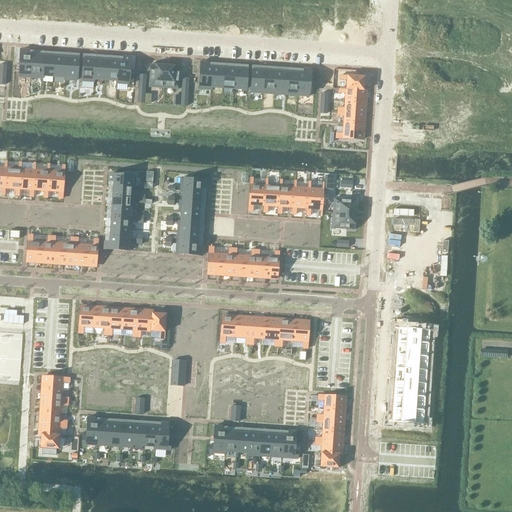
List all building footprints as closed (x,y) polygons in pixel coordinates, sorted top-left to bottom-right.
[(21,51),(19,77),(31,78),(32,56),(27,56),(27,51),(21,51)] [(32,56),(31,78),(42,79),(44,57),(32,56)] [(44,57),(42,79),(43,79),(43,76),(54,77),(55,58),(44,57)] [(55,58),(54,77),(65,78),(64,80),(65,80),(66,59),(55,58)] [(118,62),(117,84),(129,84),(129,83),(129,75),(130,58),(124,58),(123,62),(118,62)] [(66,59),(65,80),(77,81),(78,59),(66,59)] [(83,60),(82,87),(93,88),(94,82),(95,60),(83,60)] [(95,60),(94,82),(94,80),(105,81),(107,61),(95,60)] [(107,61),(105,81),(116,81),(116,84),(117,84),(118,62),(107,61)] [(201,63),(199,89),(211,90),(212,68),(207,68),(207,63),(201,63)] [(150,65),(149,88),(164,89),(165,66),(150,65)] [(165,66),(164,89),(179,90),(180,67),(165,66)] [(212,68),(211,90),(212,90),(212,88),(223,88),(224,69),(212,68)] [(224,69),(223,88),(234,89),(235,70),(224,69)] [(235,70),(234,89),(246,90),(247,71),(235,70)] [(298,74),(297,96),(309,97),(311,70),(304,70),(304,75),(298,74)] [(252,71),(251,93),(263,94),(264,72),(252,71)] [(264,72),(263,94),(274,94),(276,73),(264,72)] [(276,73),(274,94),(286,95),(287,73),(276,73)] [(287,73),(286,95),(297,96),(298,74),(287,73)] [(340,76),(340,80),(346,80),(346,90),(366,91),(364,91),(365,77),(347,76),(340,76)] [(339,89),(339,93),(345,94),(345,101),(365,103),(366,91),(346,90),(339,89)] [(338,108),(338,112),(365,114),(365,103),(345,101),(344,109),(338,108)] [(338,112),(338,116),(344,117),(343,124),(364,125),(365,114),(338,112)] [(336,134),(336,138),(342,139),(363,140),(364,125),(343,124),(343,134),(336,134)] [(6,168),(5,189),(15,190),(15,196),(19,196),(19,190),(21,169),(21,163),(19,163),(18,169),(6,168)] [(21,169),(19,190),(30,191),(29,197),(33,197),(34,191),(35,170),(35,164),(33,164),(33,170),(21,169)] [(35,170),(34,191),(44,192),(43,198),(47,198),(48,192),(49,171),(50,165),(47,165),(47,171),(35,170)] [(49,171),(48,192),(59,193),(58,199),(62,199),(64,166),(62,166),(62,172),(49,171)] [(109,175),(109,181),(114,182),(113,187),(134,189),(134,177),(132,176),(132,173),(126,173),(126,176),(109,175)] [(326,175),(325,190),(333,191),(334,176),(326,175)] [(181,180),(181,192),(201,193),(201,188),(206,188),(207,181),(190,180),(190,177),(184,177),(184,180),(181,180)] [(251,179),(249,212),(253,212),(253,206),(264,206),(265,186),(253,185),(253,179),(251,179)] [(264,206),(263,213),(267,213),(268,207),(278,207),(279,187),(267,186),(268,180),(266,180),(265,186),(264,206)] [(278,207),(278,214),(282,214),(282,208),(292,208),(294,188),(282,187),(282,181),(280,181),(279,187),(278,207)] [(292,208),(292,215),(296,215),(296,209),(306,209),(308,189),(296,188),(296,182),(294,182),(294,188),(292,208)] [(306,209),(306,216),(310,216),(311,210),(322,210),(323,190),(310,189),(310,183),(308,183),(308,189),(306,209)] [(113,187),(113,197),(133,199),(133,198),(131,198),(131,189),(134,189),(113,187)] [(180,202),(200,203),(201,193),(181,192),(183,192),(182,202),(180,202)] [(113,197),(112,207),(132,209),(133,199),(113,197)] [(334,199),(333,214),(355,215),(356,201),(334,199)] [(180,202),(179,212),(200,214),(200,203),(180,202)] [(112,207),(111,218),(132,219),(129,218),(130,209),(132,209),(112,207)] [(179,222),(178,222),(199,224),(200,214),(179,212),(179,213),(182,213),(181,222),(179,222)] [(333,214),(332,229),(354,230),(355,215),(333,214)] [(111,218),(110,228),(131,229),(132,219),(111,218)] [(178,222),(178,233),(198,234),(199,224),(178,222)] [(110,228),(110,238),(130,239),(131,229),(110,228)] [(10,231),(9,239),(19,239),(20,232),(10,231)] [(178,233),(177,243),(198,244),(198,234),(178,233)] [(28,236),(27,262),(38,263),(40,243),(32,242),(33,236),(28,236)] [(40,243),(38,263),(50,264),(52,237),(48,237),(47,243),(40,243)] [(52,237),(50,264),(61,265),(63,244),(55,244),(55,237),(52,237)] [(63,244),(61,265),(73,265),(74,239),(70,238),(70,245),(63,244)] [(105,243),(104,250),(129,251),(130,239),(110,238),(109,243),(105,243)] [(74,239),(73,265),(84,266),(85,246),(78,245),(78,239),(74,239)] [(85,246),(84,266),(96,267),(98,240),(93,240),(93,246),(85,246)] [(177,243),(176,255),(202,256),(202,250),(197,249),(198,244),(177,243)] [(209,248),(208,274),(219,275),(221,255),(213,254),(214,248),(209,248)] [(221,255),(219,275),(231,276),(233,249),(229,249),(228,256),(221,255)] [(233,249),(231,276),(242,277),(244,256),(236,256),(237,250),(233,249)] [(244,256),(242,277),(254,277),(255,251),(252,251),(251,257),(244,256)] [(255,251),(254,277),(265,278),(267,258),(259,257),(259,251),(255,251)] [(267,258),(265,278),(277,279),(279,252),(275,252),(274,258),(267,258)] [(425,269),(426,261),(417,261),(416,269),(425,269)] [(408,289),(410,273),(397,272),(396,288),(408,289)] [(80,307),(79,333),(83,334),(83,327),(94,328),(95,308),(80,307)] [(95,308),(94,328),(104,329),(104,335),(108,335),(110,309),(95,308)] [(110,309),(108,335),(112,336),(112,329),(122,330),(124,310),(110,309)] [(124,310),(122,330),(133,331),(132,337),(136,337),(138,311),(124,310)] [(138,311),(136,337),(140,338),(141,331),(151,332),(152,312),(138,311)] [(152,312),(151,332),(161,333),(160,339),(164,339),(166,315),(153,314),(153,312),(152,312)] [(222,316),(220,343),(225,343),(225,337),(236,338),(237,317),(222,316)] [(237,317),(236,338),(246,338),(245,345),(249,345),(251,318),(237,317)] [(251,318),(249,345),(253,345),(254,339),(264,340),(265,319),(251,318)] [(265,319),(264,340),(274,340),(274,347),(278,347),(280,320),(265,319)] [(280,320),(278,347),(282,347),(282,341),(293,341),(294,321),(280,320)] [(294,321),(293,341),(303,342),(303,348),(307,349),(309,322),(294,321)] [(397,338),(391,423),(427,426),(432,339),(397,338)] [(177,363),(175,388),(186,389),(188,364),(177,363)] [(213,366),(201,365),(200,379),(211,380),(213,366)] [(43,377),(42,389),(62,390),(63,383),(69,383),(69,379),(43,377)] [(42,389),(41,400),(68,402),(68,398),(62,398),(62,390),(42,389)] [(319,396),(318,400),(324,401),(324,408),(344,410),(345,398),(319,396)] [(136,398),(135,414),(143,414),(144,399),(136,398)] [(41,400),(40,412),(61,413),(61,406),(67,406),(68,402),(41,400)] [(232,406),(231,421),(239,422),(240,406),(232,406)] [(317,415),(317,419),(344,421),(344,410),(324,408),(324,416),(317,415)] [(40,412),(40,423),(66,425),(66,421),(60,421),(61,413),(40,412)] [(82,437),(82,445),(86,445),(98,445),(99,424),(94,423),(94,419),(88,418),(86,438),(82,437)] [(317,419),(317,423),(323,424),(322,431),(343,432),(344,421),(317,419)] [(40,423),(39,435),(59,436),(60,429),(66,429),(66,425),(40,423)] [(156,428),(155,449),(166,450),(170,451),(171,443),(167,443),(168,424),(162,423),(161,428),(156,428)] [(99,424),(98,445),(109,446),(111,424),(99,424)] [(111,424),(109,446),(120,447),(122,425),(111,424)] [(122,425),(120,447),(132,448),(133,426),(122,425)] [(133,426),(132,448),(133,445),(143,446),(145,427),(133,426)] [(145,427),(143,446),(154,447),(154,449),(155,449),(156,428),(145,427)] [(209,446),(209,453),(214,454),(214,453),(225,454),(226,432),(221,432),(221,427),(215,427),(213,446),(209,446)] [(316,438),(315,442),(342,444),(343,432),(322,431),(322,439),(316,438)] [(226,432),(225,454),(226,452),(236,452),(238,433),(226,432)] [(283,436),(282,458),(293,459),(298,459),(298,452),(294,451),(295,432),(289,432),(289,437),(283,436)] [(238,433),(236,452),(247,453),(247,456),(248,456),(249,434),(238,433)] [(249,434),(248,456),(259,456),(260,435),(249,434)] [(39,435),(41,435),(40,449),(58,450),(59,436),(39,435)] [(260,435),(259,456),(270,457),(272,435),(260,435)] [(272,435),(270,457),(282,458),(283,436),(272,435)] [(315,442),(315,446),(321,446),(321,454),(341,455),(342,444),(315,442)] [(321,454),(320,468),(338,469),(339,455),(341,455),(321,454)]
